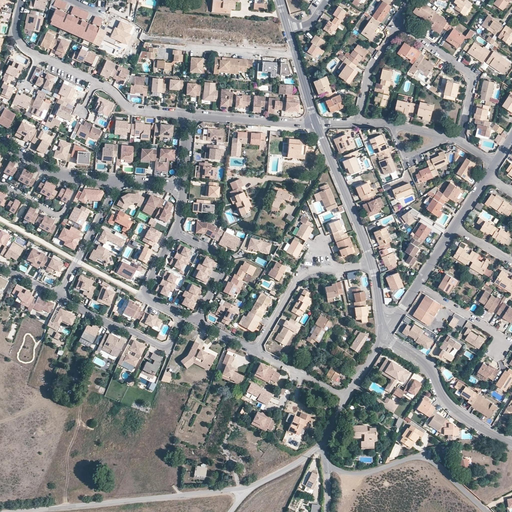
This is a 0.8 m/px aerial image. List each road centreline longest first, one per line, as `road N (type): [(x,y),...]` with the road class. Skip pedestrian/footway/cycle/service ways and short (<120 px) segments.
road 1 (unclassified): [(11,511),(251,487)]
road 2 (residential): [(189,114),(130,108),(111,90),(26,50),(16,35),(22,0)]
road 3 (unclassified): [(326,459),(361,474),(425,458),(487,511)]
road 4 (residential): [(387,341),(430,369),(454,410),(511,443)]
road 5 (residential): [(257,351),(298,280),(371,263)]
road 6 (residential): [(59,297),(161,346),(171,342),(182,313)]
road 7 (residential): [(458,140),(470,74),(398,25)]
road 8 (residential): [(371,263),(316,124)]
road 9 (residential): [(120,180),(59,297)]
road 10 (residential): [(316,124),(189,114)]
road 11 (residential): [(198,321),(227,264),(175,231)]
road 12 (unknown): [(173,33),(178,27),(290,38)]
